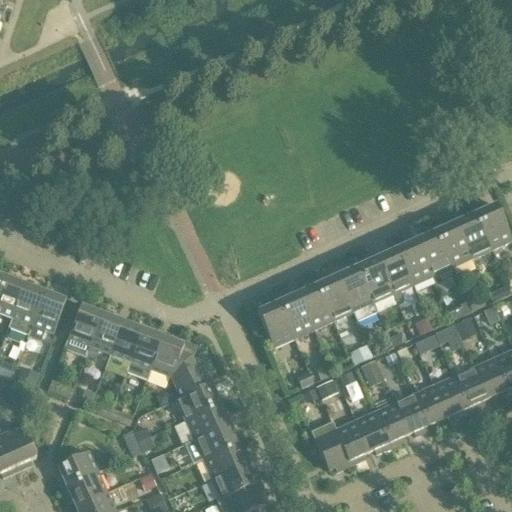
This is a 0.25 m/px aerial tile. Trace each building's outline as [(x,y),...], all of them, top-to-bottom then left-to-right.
[(5,0),(0,0),(0,17),(2,12),(6,13),(9,3),(5,2),(5,0)] [(473,213),(491,254),(511,245),(496,208),(482,214),(481,210),(473,213)] [(461,224),(455,227),(472,263),(491,254),(473,213),(459,220),(461,224)] [(472,263),(455,227),(443,232),(441,228),(433,231),(452,272),(472,263)] [(421,242),(415,244),(432,281),(437,278),(440,282),(451,278),(450,272),(452,272),(433,231),(419,237),(421,242)] [(402,245),(394,249),(412,289),(432,281),(415,244),(404,250),(402,245)] [(376,262),(392,298),(393,298),(396,305),(403,302),(400,295),(412,289),(394,249),(381,255),(383,259),(376,262)] [(362,263),(354,267),(372,307),(392,298),(376,262),(364,268),(362,263)] [(372,307),(354,267),(346,270),(348,274),(336,280),(352,316),(353,316),(357,325),(376,316),(372,307)] [(0,291),(0,317),(12,322),(13,319),(25,290),(19,287),(21,283),(6,277),(0,291)] [(352,316),(336,280),(324,285),(322,281),(314,285),(332,325),(352,316)] [(309,292),(296,298),(309,325),(313,334),(332,325),(314,285),(307,288),(309,292)] [(13,319),(12,322),(9,331),(28,339),(32,330),(47,293),(32,287),(30,291),(25,290),(13,319)] [(511,297),(508,288),(488,298),(492,306),(511,297)] [(32,330),(28,339),(40,343),(44,335),(53,338),(65,306),(59,303),(61,299),(47,293),(32,330)] [(291,300),(289,296),(275,302),(288,331),(293,343),(313,334),(309,325),(296,298),(291,300)] [(288,331),(275,302),(267,306),(269,310),(256,316),(273,352),(293,343),(288,331)] [(484,303),(470,309),(473,315),(487,309),(484,303)] [(453,325),(472,316),(467,306),(448,314),(453,325)] [(80,310),(64,353),(86,361),(90,351),(91,346),(103,314),(88,308),(87,312),(80,310)] [(90,351),(91,351),(86,362),(94,366),(99,354),(110,358),(111,354),(122,326),(116,324),(118,319),(103,314),(91,346),(90,351)] [(426,321),(414,326),(420,339),(432,333),(426,321)] [(467,322),(455,327),(461,342),(473,336),(467,322)] [(111,354),(110,358),(130,366),(133,357),(144,329),(129,323),(127,328),(122,326),(111,354)] [(130,366),(126,375),(146,383),(150,374),(162,341),(157,339),(158,335),(144,329),(133,357),(130,366)] [(441,333),(434,337),(439,348),(446,344),(441,333)] [(401,337),(389,342),(393,350),(404,345),(401,337)] [(162,341),(150,374),(170,382),(184,345),(169,339),(168,343),(162,341)] [(384,354),(393,350),(389,342),(380,346),(384,354)] [(415,346),(420,358),(427,354),(422,343),(415,346)] [(184,345),(170,382),(171,384),(175,393),(179,401),(180,402),(211,389),(206,378),(199,381),(192,362),(197,349),(184,345)] [(349,356),(355,368),(373,360),(367,348),(349,356)] [(396,355),(400,364),(409,360),(405,351),(396,355)] [(511,353),(493,362),(509,398),(511,396),(511,353)] [(385,360),(389,369),(397,365),(393,357),(385,360)] [(509,398),(493,362),(473,371),(487,403),(492,400),(494,405),(509,398)] [(366,386),(382,379),(375,364),(360,371),(366,386)] [(0,366),(0,379),(4,380),(12,383),(16,373),(0,366)] [(327,368),(316,373),(321,384),(333,379),(327,368)] [(21,370),(15,385),(33,392),(39,377),(21,370)] [(473,371),(453,380),(469,416),(484,410),(482,405),(487,403),(473,371)] [(309,375),(296,380),(301,392),(314,386),(309,375)] [(339,381),(343,390),(354,385),(350,376),(339,381)] [(469,416),(453,380),(433,389),(447,421),(452,418),(454,423),(469,416)] [(337,395),(331,382),(316,390),(322,403),(337,395)] [(73,391),(51,383),(48,393),(69,402),(73,391)] [(180,402),(179,401),(175,403),(184,424),(224,406),(220,398),(216,400),(211,389),(180,402)] [(447,421),(433,389),(413,398),(430,434),(444,427),(442,423),(447,421)] [(306,395),(310,404),(319,399),(315,391),(306,395)] [(84,393),(79,405),(89,409),(94,397),(84,393)] [(175,393),(164,398),(168,407),(184,424),(175,403),(179,401),(175,393)] [(413,398),(394,407),(408,438),(413,436),(415,441),(430,434),(413,398)] [(109,422),(113,412),(92,404),(89,414),(109,422)] [(227,414),(224,406),(184,424),(193,444),(229,428),(223,415),(227,414)] [(408,438),(394,407),(374,416),(390,452),(405,445),(403,441),(408,438)] [(113,412),(109,422),(128,429),(132,419),(113,412)] [(374,416),(354,425),(368,456),(374,454),(376,458),(390,452),(374,416)] [(334,433),(335,433),(332,425),(310,435),(328,474),(334,472),(336,476),(350,470),(334,433)] [(354,425),(335,433),(334,433),(350,470),(365,463),(363,459),(368,456),(354,425)] [(193,444),(183,448),(192,468),(202,464),(242,445),(238,438),(234,440),(229,428),(193,444)] [(1,439),(17,475),(31,468),(29,464),(35,461),(21,429),(1,439)] [(138,445),(150,440),(145,429),(133,435),(138,445)] [(127,450),(137,446),(132,433),(122,438),(127,450)] [(17,475),(1,439),(0,438),(0,476),(0,477),(2,481),(17,475)] [(155,451),(150,440),(138,445),(143,456),(155,451)] [(245,453),(242,445),(202,464),(210,483),(246,466),(241,455),(245,453)] [(141,456),(137,446),(127,450),(131,460),(141,456)] [(104,462),(92,467),(87,456),(55,471),(58,477),(54,479),(60,493),(87,481),(97,477),(96,476),(108,471),(104,462)] [(246,466),(210,483),(219,502),(219,503),(260,484),(256,477),(252,479),(246,466)] [(151,476),(139,481),(144,492),(156,487),(151,476)] [(106,496),(97,477),(87,481),(60,493),(67,508),(72,506),(74,510),(106,496)] [(219,503),(219,502),(216,503),(219,511),(254,511),(265,507),(262,501),(266,499),(260,484),(219,503)] [(159,495),(147,501),(152,511),(166,511),(159,495)] [(112,511),(106,496),(74,510),(74,511),(112,511)]
